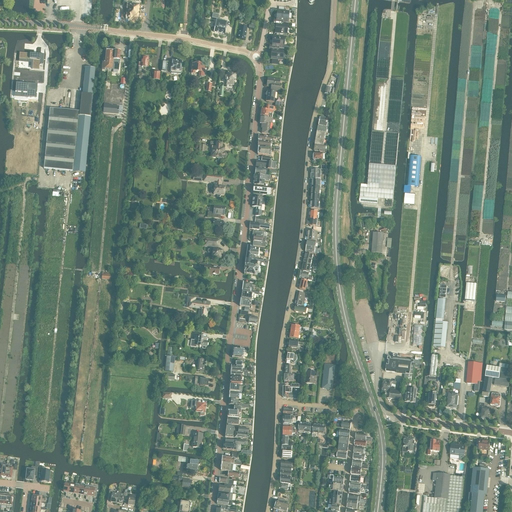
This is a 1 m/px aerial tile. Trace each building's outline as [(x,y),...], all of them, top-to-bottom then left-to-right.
[(127,18),(128,19),(129,20),(130,20),(131,20),(132,19),(132,18),(137,18),(138,5),(132,4),(132,5),(128,5),(127,18)] [(274,19),(273,22),(288,24),(289,13),(277,12),(276,15),(278,15),(277,19),(274,19)] [(216,21),(214,32),(225,34),(227,23),(227,22),(223,21),(223,22),(216,21)] [(287,34),(288,24),(273,22),(273,26),(277,26),(276,30),(275,30),(275,33),(287,34)] [(240,26),(238,40),(245,41),(246,36),(246,34),(247,27),(240,26)] [(269,44),(269,48),(284,49),(285,36),(274,36),(274,38),(272,38),(272,41),(274,41),(273,45),(269,44)] [(269,48),(268,52),(273,52),(272,56),(271,55),(270,59),(272,59),(271,65),(277,65),(278,60),(283,60),(284,49),(269,48)] [(103,62),(102,62),(101,69),(118,71),(120,52),(118,52),(117,51),(115,51),(114,51),(114,52),(106,51),(105,58),(103,58),(103,62)] [(19,53),(19,60),(33,61),(32,69),(39,70),(40,63),(40,55),(33,54),(19,53)] [(141,64),(139,64),(138,67),(147,68),(148,59),(147,58),(145,58),(144,58),(142,58),(141,64)] [(181,72),(181,68),(181,62),(182,62),(181,62),(180,61),(178,61),(177,62),(172,61),(172,62),(171,68),(170,68),(170,73),(171,74),(181,75),(182,74),(182,72),(181,72)] [(205,65),(201,65),(201,64),(199,64),(198,63),(196,62),(196,63),(195,63),(195,64),(192,64),(191,74),(194,74),(194,71),(199,72),(199,77),(204,77),(205,65)] [(85,71),(84,81),(82,94),(92,95),(94,71),(95,68),(85,67),(85,71)] [(220,90),(219,91),(220,91),(223,91),(224,92),(225,89),(225,83),(226,83),(226,84),(233,85),(233,90),(239,90),(240,80),(236,80),(236,79),(237,76),(236,76),(236,75),(227,74),(227,75),(225,74),(225,79),(221,78),(220,90)] [(267,79),(267,87),(271,87),(271,91),(279,92),(280,85),(279,85),(280,81),(269,79),(267,79)] [(207,83),(206,92),(211,93),(212,87),(215,87),(216,82),(212,82),(212,84),(207,83)] [(15,91),(15,92),(15,93),(21,93),(21,94),(21,97),(26,97),(28,97),(28,98),(36,98),(36,93),(37,93),(36,93),(37,90),(27,90),(28,84),(23,84),(23,83),(22,83),(22,84),(16,84),(15,91)] [(326,87),(325,94),(332,96),(334,89),(326,87)] [(266,102),(274,103),(275,93),(267,92),(266,102)] [(72,171),(85,172),(90,117),(79,116),(90,117),(92,95),(82,94),(80,112),(50,109),(44,169),(72,171)] [(104,105),(104,113),(118,114),(118,111),(118,110),(118,107),(111,106),(104,105)] [(261,110),(260,116),(272,118),(273,111),(274,111),(275,107),(267,106),(266,110),(261,110)] [(272,119),(260,118),(260,124),(261,124),(261,129),(262,129),(262,134),(269,135),(270,124),(272,124),(272,119)] [(320,121),(318,126),(319,126),(319,127),(327,129),(327,128),(328,123),(325,122),(325,119),(321,118),(320,121)] [(316,140),(315,146),(326,148),(326,147),(326,145),(324,144),(325,141),(316,139),(316,140)] [(221,149),(222,144),(210,142),(209,148),(207,148),(207,146),(202,146),(199,146),(199,152),(202,152),(210,153),(210,151),(211,152),(211,158),(222,159),(223,159),(224,159),(224,158),(225,158),(225,157),(225,156),(225,155),(224,155),(224,154),(223,154),(223,152),(222,151),(222,149),(221,149)] [(318,154),(314,154),(323,154),(325,155),(326,148),(315,146),(315,152),(319,152),(318,154)] [(258,148),(258,155),(271,156),(271,152),(272,152),(272,148),(270,148),(265,148),(265,149),(258,148)] [(323,161),(323,154),(314,154),(314,162),(314,163),(317,163),(317,161),(323,161)] [(410,156),(408,186),(418,187),(421,157),(410,156)] [(266,162),(266,166),(268,166),(267,169),(275,170),(275,163),(271,163),(271,162),(266,162)] [(360,188),(359,202),(377,204),(378,199),(393,200),(396,166),(369,164),(367,185),(361,185),(361,188),(360,188)] [(204,175),(203,179),(206,180),(206,182),(214,182),(214,186),(212,186),(212,187),(211,189),(212,190),(214,190),(213,195),(216,195),(216,196),(217,197),(218,197),(219,197),(220,196),(220,195),(224,196),(224,188),(220,187),(220,182),(221,182),(222,177),(204,175)] [(254,187),(253,195),(262,196),(272,197),(273,189),(254,187)] [(253,198),(252,207),(256,207),(255,216),(261,217),(262,205),(263,206),(264,205),(265,200),(264,199),(262,199),(262,196),(253,195),(253,198)] [(208,213),(207,217),(219,218),(219,216),(220,215),(224,215),(225,207),(215,206),(215,207),(212,207),(211,209),(212,210),(212,213),(209,212),(208,213)] [(223,222),(213,221),(213,222),(210,221),(210,225),(213,225),(213,228),(222,229),(223,229),(224,228),(224,227),(224,226),(223,226),(223,225),(223,222)] [(252,234),(252,235),(252,236),(253,236),(253,242),(253,246),(265,248),(266,243),(262,242),(263,238),(263,236),(266,236),(267,233),(253,232),(253,233),(252,233),(252,234)] [(373,233),(372,253),(381,254),(383,234),(373,233)] [(213,254),(212,259),(217,259),(220,259),(221,254),(222,255),(222,251),(216,251),(217,248),(219,248),(219,241),(205,240),(204,244),(204,247),(210,247),(210,249),(209,249),(208,249),(208,250),(207,251),(207,252),(207,253),(208,253),(209,254),(210,254),(213,254)] [(246,255),(246,259),(254,260),(255,256),(256,256),(258,257),(259,256),(260,253),(258,252),(259,248),(257,248),(253,247),(252,247),(247,247),(247,252),(246,253),(246,255)] [(302,272),(309,273),(309,274),(312,274),(313,269),(310,268),(311,265),(303,264),(302,272)] [(219,268),(213,267),(213,266),(204,265),(204,270),(209,271),(209,274),(209,275),(213,276),(213,275),(218,275),(219,275),(219,274),(220,272),(219,272),(219,271),(219,268)] [(244,272),(244,275),(257,277),(258,272),(260,273),(261,267),(245,265),(244,270),(244,272)] [(102,272),(101,280),(110,280),(111,273),(102,272)] [(308,281),(315,283),(316,279),(309,277),(310,274),(301,272),(300,279),(308,281)] [(308,282),(302,280),(299,290),(305,291),(308,282)] [(243,283),(242,292),(252,293),(261,295),(261,293),(252,291),(253,288),(251,287),(252,284),(243,283)] [(467,284),(465,300),(475,301),(477,284),(467,284)] [(242,292),(241,299),(253,301),(253,298),(251,298),(252,294),(242,292)] [(297,292),(295,300),(301,302),(301,303),(304,303),(306,294),(297,292)] [(201,310),(201,311),(201,317),(207,318),(208,311),(209,311),(210,304),(204,303),(204,302),(202,302),(198,302),(198,303),(194,302),(194,298),(188,298),(186,308),(192,308),(195,309),(201,310)] [(240,302),(240,307),(244,307),(244,311),(248,312),(249,308),(250,304),(251,301),(241,299),(240,301),(240,302)] [(249,316),(248,323),(256,325),(258,318),(249,316)] [(436,322),(433,347),(445,348),(448,323),(443,323),(443,320),(436,319),(436,322)] [(205,338),(206,336),(201,336),(201,338),(194,337),(194,341),(191,341),(190,348),(197,349),(198,347),(203,348),(203,349),(206,350),(206,348),(207,348),(207,347),(208,347),(208,345),(207,344),(208,339),(205,338)] [(233,349),(232,358),(237,358),(237,362),(244,363),(244,359),(243,359),(244,351),(233,349)] [(288,354),(287,359),(289,360),(288,361),(288,364),(295,365),(295,364),(296,363),(297,362),(297,361),(297,360),(298,360),(298,359),(297,358),(297,357),(294,357),(295,355),(297,356),(297,355),(295,355),(288,354)] [(436,376),(439,356),(432,355),(430,375),(436,376)] [(166,357),(165,371),(173,372),(175,357),(166,357)] [(387,363),(386,372),(405,374),(404,382),(411,383),(414,360),(388,357),(387,363)] [(205,360),(197,360),(196,373),(203,374),(205,360)] [(231,366),(231,372),(247,373),(247,370),(242,370),(242,367),(242,365),(243,363),(236,362),(236,366),(231,366)] [(475,392),(479,392),(479,382),(478,382),(479,364),(468,363),(466,384),(475,385),(475,392)] [(325,365),(322,389),(333,390),(335,366),(325,365)] [(487,366),(482,393),(482,397),(489,398),(489,394),(490,394),(492,378),(495,379),(494,385),(508,388),(508,383),(509,381),(509,376),(510,370),(499,368),(487,366)] [(315,372),(308,372),(306,384),(314,385),(315,372)] [(289,384),(289,382),(294,382),(294,376),(285,375),(285,384),(289,384)] [(205,378),(195,377),(194,377),(195,377),(194,385),(200,386),(203,387),(203,386),(207,386),(208,380),(204,379),(205,378)] [(230,377),(230,385),(242,386),(243,385),(243,378),(240,377),(231,377),(230,377)] [(454,384),(448,383),(448,386),(453,387),(453,389),(460,390),(461,380),(456,379),(456,382),(455,383),(454,383),(454,384)] [(383,382),(382,391),(387,391),(386,394),(385,396),(386,396),(385,398),(388,399),(388,400),(390,400),(391,399),(393,399),(394,399),(395,399),(396,399),(401,400),(401,399),(402,393),(396,392),(396,393),(395,393),(395,389),(396,384),(396,383),(387,382),(384,382),(383,382)] [(284,398),(288,398),(289,393),(292,393),(292,387),(299,388),(299,385),(291,384),(291,387),(290,387),(290,386),(288,386),(288,387),(282,387),(282,397),(284,398)] [(498,407),(499,407),(500,407),(501,397),(501,395),(491,394),(490,405),(491,406),(496,407),(498,407)] [(480,420),(489,421),(490,410),(484,409),(485,404),(484,404),(485,398),(480,398),(479,409),(482,409),(480,420)] [(200,415),(200,416),(203,416),(204,416),(204,414),(205,414),(205,409),(206,407),(205,407),(206,403),(195,402),(195,409),(196,409),(195,413),(200,413),(200,415)] [(228,411),(227,418),(239,419),(240,419),(241,414),(240,413),(241,408),(249,408),(249,405),(238,404),(238,408),(234,407),(233,411),(228,411)] [(292,416),(293,409),(284,408),(283,414),(292,416)] [(226,424),(225,438),(232,439),(233,438),(234,438),(235,431),(234,431),(234,427),(231,427),(231,425),(226,424)] [(184,436),(186,426),(178,425),(176,435),(184,436)] [(337,432),(336,438),(340,438),(340,437),(349,439),(350,432),(340,430),(340,431),(339,431),(337,432)] [(193,433),(192,447),(196,448),(201,448),(202,434),(193,433)] [(356,434),(355,439),(366,441),(365,442),(367,442),(371,442),(372,440),(372,439),(366,439),(366,435),(356,434)] [(340,438),(339,444),(339,445),(348,446),(349,439),(340,437),(340,438)] [(405,449),(405,452),(407,453),(407,452),(412,452),(412,451),(415,451),(416,447),(414,446),(415,439),(410,438),(408,448),(407,447),(407,450),(405,449)] [(431,455),(431,451),(439,452),(440,442),(436,442),(435,440),(433,440),(432,441),(431,441),(431,448),(428,448),(427,455),(431,455)] [(478,449),(488,451),(490,442),(489,442),(485,442),(485,441),(480,441),(478,449)] [(338,452),(347,453),(348,446),(339,445),(338,452)] [(451,446),(450,455),(451,455),(450,458),(459,459),(459,460),(464,461),(464,460),(464,457),(465,447),(451,446)] [(222,457),(221,463),(234,464),(234,465),(241,466),(241,463),(240,463),(240,462),(236,462),(235,463),(234,463),(234,459),(237,459),(238,453),(232,452),(231,458),(222,457)] [(192,475),(197,475),(197,472),(198,466),(199,466),(200,466),(200,463),(199,462),(187,461),(186,471),(192,472),(192,475)] [(353,461),(352,467),(360,468),(360,469),(362,469),(364,469),(364,465),(362,465),(362,462),(353,461)] [(221,463),(221,471),(229,472),(230,464),(221,463)] [(469,493),(468,502),(469,502),(472,502),(473,494),(484,495),(487,495),(489,470),(485,470),(485,468),(486,468),(486,465),(485,465),(480,465),(479,468),(480,468),(479,469),(475,468),(474,468),(473,468),(470,493),(469,493)] [(26,480),(33,481),(33,480),(34,474),(37,474),(38,468),(34,467),(34,471),(27,470),(26,480)] [(39,468),(39,474),(42,474),(42,475),(41,478),(41,482),(48,482),(48,479),(51,479),(51,480),(52,472),(49,472),(49,471),(43,471),(43,468),(39,468)] [(352,468),(351,475),(360,476),(360,477),(363,477),(364,477),(365,474),(361,474),(361,469),(362,469),(360,469),(352,468)] [(436,481),(435,498),(435,499),(448,500),(450,476),(450,475),(433,473),(433,481),(436,481)] [(459,511),(463,477),(464,477),(465,475),(462,474),(462,477),(450,476),(448,500),(435,499),(435,498),(424,498),(422,511),(459,511)] [(334,480),(333,485),(343,486),(344,486),(344,479),(334,478),(334,476),(330,476),(330,480),(334,480)] [(281,479),(280,483),(289,485),(294,485),(294,479),(291,478),(281,477),(281,479)] [(182,484),(182,488),(191,489),(192,481),(178,479),(178,483),(182,484)] [(280,484),(280,488),(279,489),(288,491),(288,492),(290,492),(291,488),(289,488),(289,485),(280,483),(280,484)] [(218,493),(217,501),(217,504),(228,506),(231,506),(232,501),(233,494),(230,494),(231,485),(224,484),(224,487),(219,487),(218,493)] [(329,489),(331,489),(330,491),(334,492),(343,493),(343,486),(333,485),(331,484),(331,486),(329,486),(329,489)] [(90,486),(88,500),(90,500),(90,498),(92,497),(96,497),(97,487),(90,486)] [(110,503),(116,503),(118,494),(112,493),(113,491),(110,490),(108,498),(111,498),(110,503)] [(118,494),(116,503),(122,504),(123,500),(126,500),(127,493),(124,493),(123,494),(118,494)] [(127,493),(126,500),(128,501),(128,505),(134,506),(135,496),(130,495),(130,494),(127,493)] [(472,505),(471,511),(482,511),(484,495),(473,494),(472,502),(472,505)] [(276,502),(275,506),(274,510),(282,511),(287,511),(288,509),(288,505),(285,504),(285,501),(278,499),(277,503),(276,502)] [(189,511),(190,508),(191,507),(192,505),(191,504),(191,503),(180,502),(179,511),(189,511)]
